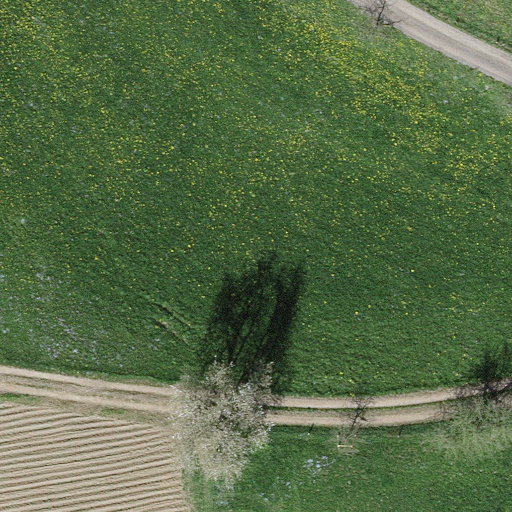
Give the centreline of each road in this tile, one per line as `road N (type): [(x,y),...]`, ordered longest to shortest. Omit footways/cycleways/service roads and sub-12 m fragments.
road 1 (track): [(0,379),(211,408),(345,416),(511,393)]
road 2 (track): [(511,73),(375,0)]
